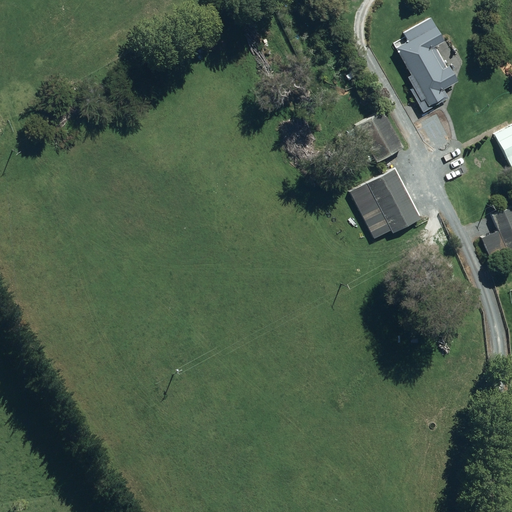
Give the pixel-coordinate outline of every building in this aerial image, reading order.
[(403,77),(423,112),(447,99),(440,86),(458,76),(453,67),(449,69),(445,61),(456,55),(445,36),(442,37),(430,15),(402,31),(407,40),(395,47),(409,74),(403,77)] [(382,109),(356,125),(378,161),(404,145),(382,109)] [(511,168),(511,167),(511,124),(494,132),(511,168)] [(418,218),(392,169),(350,191),(374,237),(389,229),(391,232),(418,218)] [(487,251),(481,253),(485,262),(511,251),(511,204),(490,213),(497,229),(481,236),(487,251)]
